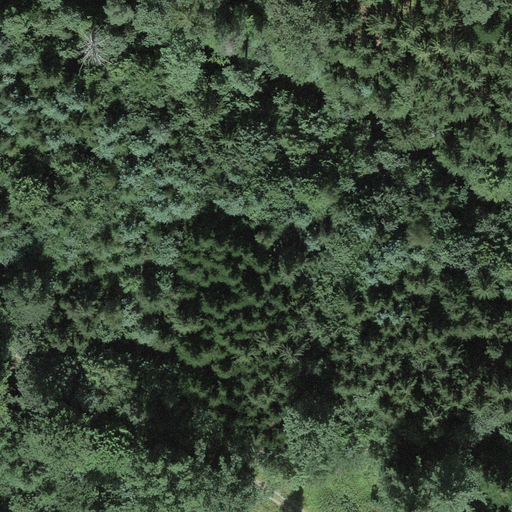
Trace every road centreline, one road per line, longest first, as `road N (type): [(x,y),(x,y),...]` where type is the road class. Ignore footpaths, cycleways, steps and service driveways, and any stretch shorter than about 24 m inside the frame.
road 1 (track): [(511,212),(419,148),(135,0)]
road 2 (track): [(0,345),(111,414),(266,474),(311,511)]
